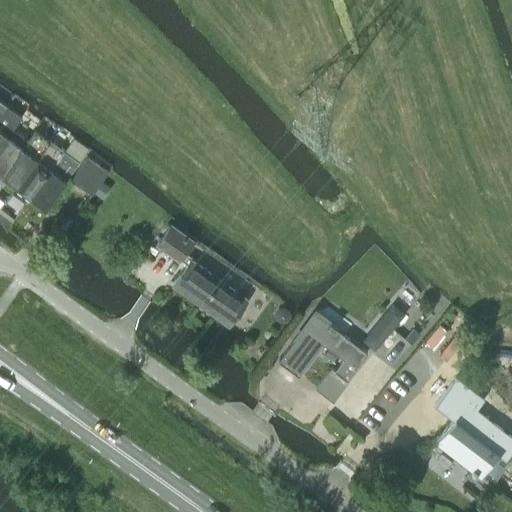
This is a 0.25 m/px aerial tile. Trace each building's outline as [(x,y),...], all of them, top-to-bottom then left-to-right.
[(7,104),(0,113),(0,144),(13,127),(22,115),(7,104)] [(13,127),(0,144),(0,170),(2,172),(27,138),(13,127)] [(27,138),(2,172),(17,183),(49,139),(35,129),(27,138)] [(49,139),(17,183),(31,194),(64,150),(49,139)] [(64,150),(31,194),(46,205),(79,159),(65,148),(64,150)] [(85,158),(71,179),(93,194),(109,170),(87,155),(85,158)] [(172,283),(214,313),(229,323),(247,299),(191,259),(192,257),(184,251),(192,240),(170,224),(157,243),(179,259),(180,258),(187,263),(172,283)] [(392,303),(362,338),(373,347),(404,312),(392,303)] [(331,366),(315,386),(333,400),(348,379),(347,377),(367,350),(335,327),(336,325),(329,320),(328,322),(315,312),(295,340),(294,338),(278,359),(299,374),(322,342),(343,357),(335,369),(331,366)] [(484,398),(455,376),(434,403),(453,418),(435,440),(472,469),(471,470),(480,477),(499,453),(505,458),(511,449),(511,435),(476,408),(484,398)]
